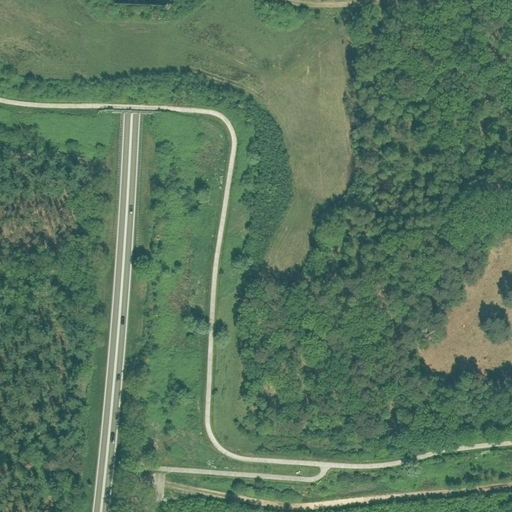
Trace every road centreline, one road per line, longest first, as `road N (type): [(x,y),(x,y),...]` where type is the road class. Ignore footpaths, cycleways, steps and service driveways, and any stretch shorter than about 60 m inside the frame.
road 1 (trunk): [(100,511),(135,0)]
road 2 (track): [(70,511),(93,178),(74,157),(0,155)]
road 3 (track): [(164,487),(304,506),(511,485)]
